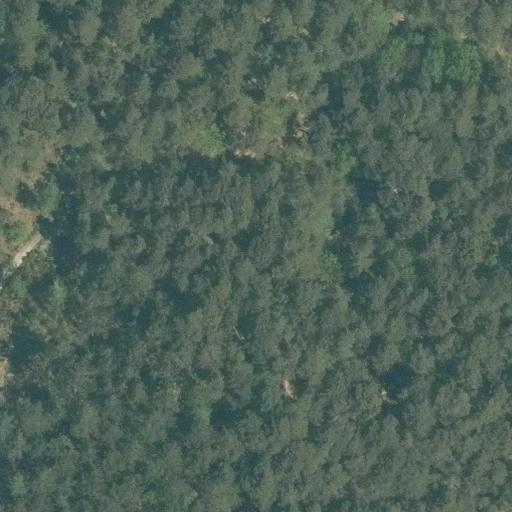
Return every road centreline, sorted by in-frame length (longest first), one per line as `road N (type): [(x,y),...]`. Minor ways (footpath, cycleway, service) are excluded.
road 1 (track): [(0,287),(70,206),(153,178),(221,171),(280,148),(388,42)]
road 2 (track): [(511,74),(395,32),(363,0)]
